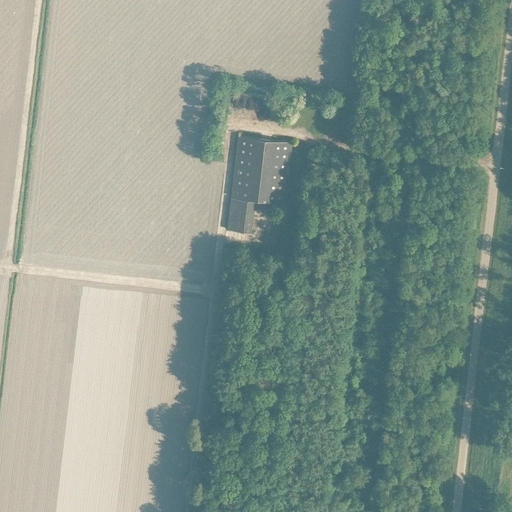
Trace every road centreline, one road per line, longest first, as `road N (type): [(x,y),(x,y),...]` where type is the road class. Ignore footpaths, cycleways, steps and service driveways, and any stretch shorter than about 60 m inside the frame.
road 1 (unclassified): [(458,511),(511,39)]
road 2 (track): [(212,295),(0,270)]
